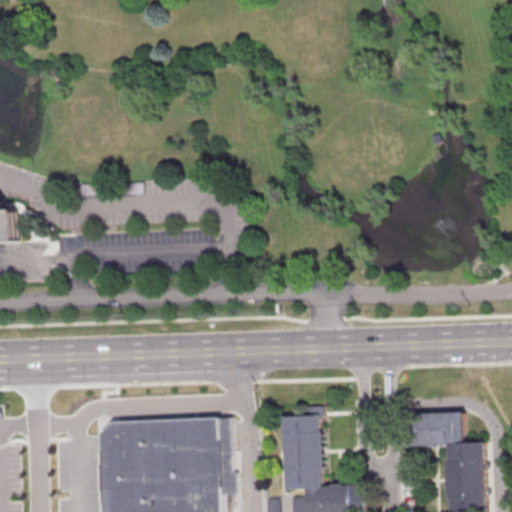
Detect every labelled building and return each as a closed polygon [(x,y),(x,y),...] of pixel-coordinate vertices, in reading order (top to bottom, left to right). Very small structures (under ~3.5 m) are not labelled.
[(18,239),(16,240),(6,240),(0,240),(0,201),(3,201),(3,211),(17,210),(18,239)] [(285,418),(311,417),(310,407),(325,407),(325,418),(321,418),(322,432),(325,432),(327,472),(324,472),(325,487),(335,487),(335,485),(345,485),(345,486),(368,485),(368,511),(309,511),(309,490),(289,491),(285,418)] [(469,413),(470,443),(490,442),(491,462),(494,462),(494,468),(491,468),(491,489),(495,489),(495,494),(492,494),(492,511),(455,511),(455,499),(453,499),(452,461),(454,460),(454,445),(444,445),(444,448),(435,448),(434,446),(408,446),(407,414),(469,413)] [(110,511),(227,511),(227,495),(244,494),(244,473),(239,473),(237,418),(121,423),(107,437),(110,511)] [(292,511),(292,498),(306,497),(307,511),(292,511)] [(279,499),(279,511),(266,511),(266,500),(279,499)]
